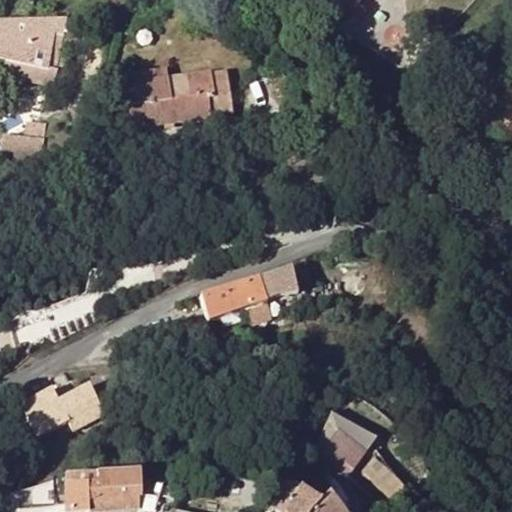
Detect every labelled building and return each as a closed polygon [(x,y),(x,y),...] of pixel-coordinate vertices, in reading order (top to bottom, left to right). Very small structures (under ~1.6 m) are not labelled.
[(35,31),(33,43),(0,36),(0,60),(7,61),(48,68),(53,35),(35,31)] [(45,83),(48,68),(7,61),(4,76),(45,83)] [(125,75),(126,86),(166,81),(165,71),(125,75)] [(166,81),(126,86),(131,130),(232,115),(227,74),(166,81)] [(257,279),(200,298),(208,324),(245,311),(266,304),(265,302),(296,297),(287,269),(257,279)] [(249,324),(271,318),(266,304),(245,311),(249,324)] [(88,386),(58,402),(52,390),(20,406),(37,438),(69,422),(73,431),(104,416),(88,386)] [(337,432),(319,456),(348,478),(365,455),(337,432)] [(141,499),(140,474),(64,479),(66,511),(128,511),(139,511),(138,499),(141,499)] [(312,511),(313,511),(320,504),(299,490),(300,489),(276,485),(265,507),(273,511),(312,511)] [(312,511),(340,511),(329,496),(324,500),(320,504),(313,511),(312,511)]
